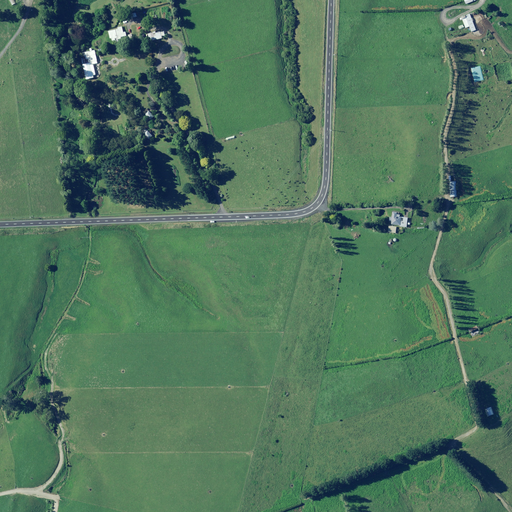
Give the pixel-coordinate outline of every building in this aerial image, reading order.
[(476,30),(469,14),(461,17),(465,28),(469,26),(471,32),(476,30)] [(122,37),(126,36),(125,30),(123,31),(122,26),(117,27),(118,30),(109,31),(110,39),(112,39),(113,41),(115,41),(115,42),(118,42),(118,40),(121,39),(122,37)] [(148,41),(160,39),(160,35),(163,35),(162,32),(148,33),(148,41)] [(90,76),(95,75),(93,64),(97,63),(94,50),(83,52),(85,60),(88,59),(88,63),(81,64),(84,77),(90,76)] [(153,116),(148,111),(145,115),(150,119),(153,116)] [(146,129),(142,133),(148,139),(152,135),(146,129)] [(400,212),(393,212),(392,217),(389,217),(389,222),(391,222),(391,224),(400,225),(400,226),(407,227),(408,218),(399,217),(400,212)] [(494,414),(491,407),(485,409),(487,417),(494,414)]
